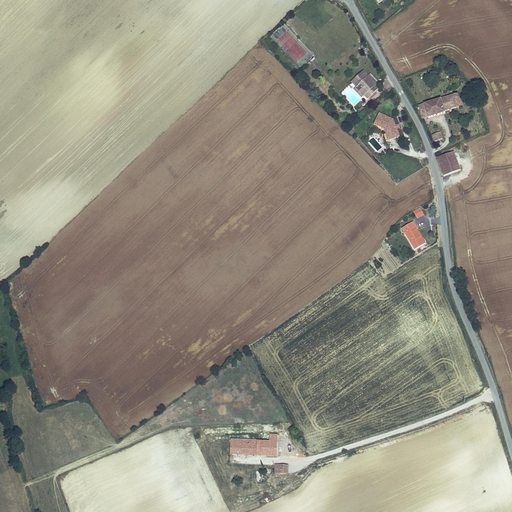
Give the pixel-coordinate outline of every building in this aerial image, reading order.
[(361,98),(364,97),(367,100),(380,88),(377,84),(379,83),(370,74),(369,75),(364,69),(356,76),(351,82),(356,87),(353,90),(361,98)] [(462,107),(459,98),(455,99),(453,94),(418,106),(422,120),(428,118),(428,119),(445,113),(445,112),(462,107)] [(386,142),(400,138),(397,130),(400,129),(398,124),(395,125),(393,119),(379,113),(373,125),(381,130),(386,142)] [(441,132),(431,135),(434,143),(443,139),(441,132)] [(444,177),(461,171),(454,152),(437,158),(444,177)] [(414,221),(401,229),(414,250),(426,244),(417,229),(418,228),(414,221)] [(277,457),(278,435),(268,435),(267,441),(267,457),(277,457)] [(267,457),(267,441),(230,439),(229,455),(267,457)] [(289,465),(274,465),(274,474),(288,474),(289,465)]
